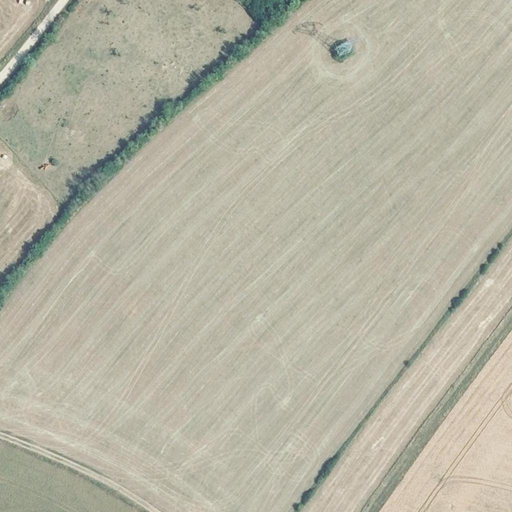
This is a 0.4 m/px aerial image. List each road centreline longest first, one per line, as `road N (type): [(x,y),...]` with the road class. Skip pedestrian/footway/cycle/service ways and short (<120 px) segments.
road 1 (track): [(370,511),(511,316)]
road 2 (track): [(0,435),(159,511)]
